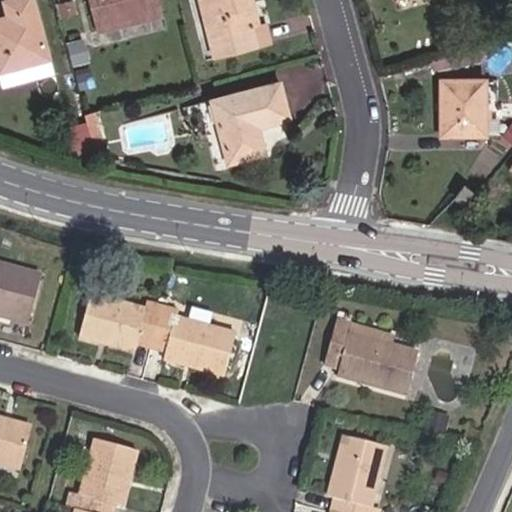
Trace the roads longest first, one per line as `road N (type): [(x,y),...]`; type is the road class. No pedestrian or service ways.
road 1 (tertiary): [(0,180),(118,213),(337,245)]
road 2 (residential): [(183,511),(193,471),(172,429),(140,410),(0,372)]
road 3 (residential): [(337,245),(357,187),(366,114),(333,0)]
road 4 (tertiary): [(337,245),(511,275)]
